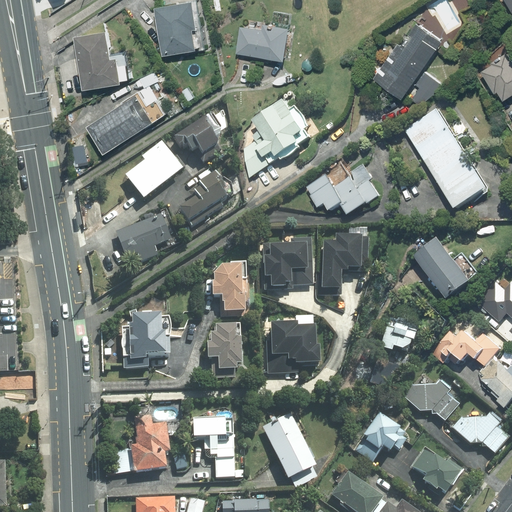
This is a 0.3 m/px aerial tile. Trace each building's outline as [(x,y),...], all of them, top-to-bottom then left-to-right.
[(166,55),(201,50),(197,29),(201,28),(196,0),(192,0),(158,7),(166,55)] [(447,42),(417,20),(376,77),(407,98),(409,95),(426,71),(447,42)] [(265,28),(243,25),(239,53),(289,59),(292,32),(293,26),(265,23),(265,28)] [(87,90),(127,84),(123,56),(116,57),(112,29),(78,34),(87,90)] [(511,54),(510,50),(495,59),(498,64),(486,71),(498,93),(503,90),(508,98),(511,95),(511,54)] [(156,72),(143,79),(147,87),(160,79),(156,72)] [(91,125),(109,153),(170,113),(151,86),(91,125)] [(255,143),(247,149),(251,180),(316,139),(288,94),(250,118),(258,130),(250,135),(255,143)] [(440,109),(406,130),(457,209),(491,188),(440,109)] [(193,154),(198,151),(203,159),(220,147),(207,128),(210,126),(207,121),(176,141),(180,148),(182,147),(183,150),(189,148),(193,154)] [(125,179),(144,201),(184,173),(162,145),(142,159),(145,163),(125,179)] [(374,179),(364,164),(353,172),(346,162),(308,189),(311,194),(308,196),(314,204),(315,202),(320,209),(326,205),(332,213),(344,205),(352,216),(382,195),(371,180),(374,179)] [(180,212),(189,224),(226,201),(219,191),(223,187),(216,176),(188,193),(194,203),(180,212)] [(136,255),(141,266),(157,260),(154,251),(175,244),(163,214),(115,233),(125,259),(136,255)] [(361,272),(362,239),(336,238),(336,245),(323,245),(322,274),(319,274),(318,297),(342,298),(343,275),(348,275),(349,271),(361,272)] [(440,238),(416,256),(451,300),(475,282),(473,280),(481,274),(465,254),(458,260),(440,238)] [(290,248),(264,247),(263,292),(286,292),(286,286),(313,286),(315,240),(290,239),(290,248)] [(212,300),(220,300),(220,321),(246,320),(246,265),(221,265),(221,269),(214,269),(214,284),(211,284),(212,300)] [(507,313),(511,318),(511,284),(510,283),(505,289),(496,281),(477,302),(499,322),(507,313)] [(148,372),(147,361),(172,360),(170,319),(162,320),(161,317),(153,318),(153,312),(143,313),(143,318),(131,318),(132,329),(121,330),(123,373),(148,372)] [(284,321),(270,321),(270,376),(299,375),(299,368),(320,368),(320,349),(318,349),(318,328),(313,328),(313,318),(298,318),(298,316),(284,316),(284,321)] [(393,351),(402,354),(413,349),(420,329),(392,319),(378,362),(388,366),(393,351)] [(207,361),(218,361),(218,380),(234,380),(234,374),(237,374),(236,368),(242,368),(242,341),(240,341),(240,327),(214,327),(214,335),(210,335),(210,346),(207,346),(207,361)] [(461,337),(456,332),(435,354),(446,365),(452,358),(461,367),(472,356),(484,368),(496,356),(501,350),(485,335),(478,343),(467,332),(461,337)] [(511,361),(507,366),(496,356),(484,368),(480,372),(480,379),(492,391),(490,393),(497,399),(495,401),(504,410),(511,401),(511,361)] [(411,388),(403,397),(420,414),(433,414),(444,424),(460,407),(448,396),(450,393),(439,383),(433,389),(411,388)] [(289,416),(262,430),(290,483),(316,469),(289,416)] [(463,420),(453,430),(475,448),(479,443),(495,457),(510,440),(498,430),(501,426),(490,416),(486,420),(463,420)] [(401,431),(379,417),(355,452),(374,465),(380,455),(382,451),(390,456),(400,442),(396,439),(401,431)] [(135,477),(169,473),(167,457),(173,456),(169,422),(153,424),(153,419),(136,421),(139,447),(130,448),(131,451),(109,454),(112,477),(134,474),(135,477)] [(217,480),(235,480),(233,422),(193,424),(194,443),(205,442),(206,459),(209,461),(216,461),(217,480)] [(446,497),(463,472),(449,463),(447,467),(424,451),(411,471),(426,481),(423,486),(437,495),(439,493),(446,497)] [(0,509),(8,509),(6,462),(0,462),(0,509)] [(376,511),(384,503),(349,476),(332,497),(351,511),(376,511)] [(179,511),(179,498),(135,500),(135,511),(179,511)] [(203,511),(205,504),(189,500),(186,511),(203,511)] [(268,511),(269,503),(223,502),(222,511),(268,511)] [(395,511),(390,507),(386,511),(413,511),(401,503),(395,511)]
